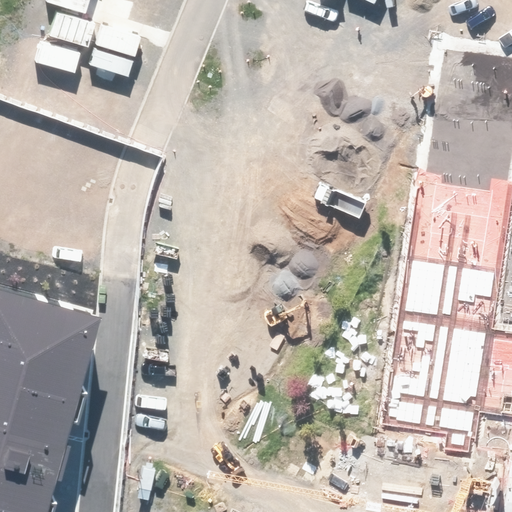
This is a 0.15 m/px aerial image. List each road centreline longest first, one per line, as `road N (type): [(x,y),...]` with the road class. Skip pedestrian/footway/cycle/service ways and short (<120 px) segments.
road 1 (residential): [(109,391),(332,511)]
road 2 (residential): [(131,178),(109,391)]
road 3 (residential): [(198,0),(131,178)]
road 4 (residential): [(109,391),(96,511)]
